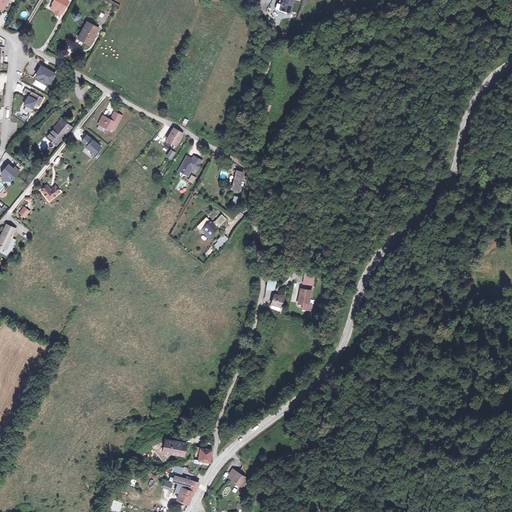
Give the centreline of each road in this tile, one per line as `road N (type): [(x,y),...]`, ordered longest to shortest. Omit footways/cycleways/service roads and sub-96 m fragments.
road 1 (secondary): [(216,467),(328,373),(364,277),(448,185),(468,115),(487,82),(511,61)]
road 2 (unclassified): [(246,167),(265,285),(246,362),(215,435),(216,467)]
road 3 (unclassified): [(14,37),(246,167)]
road 4 (track): [(278,30),(312,39),(376,38),(466,0)]
road 5 (unclassified): [(252,0),(279,20),(246,167)]
